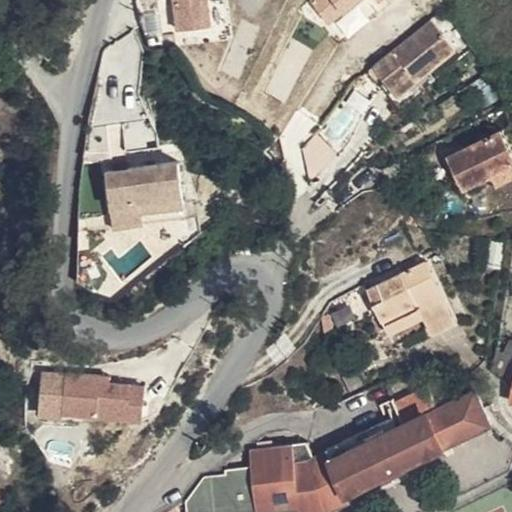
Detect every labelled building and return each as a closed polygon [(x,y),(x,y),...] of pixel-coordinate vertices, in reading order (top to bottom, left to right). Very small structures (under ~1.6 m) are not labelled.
[(173,0),(176,24),(216,21),(215,0),(173,0)] [(314,0),(331,21),(358,0),(314,0)] [(431,18),(373,67),(385,81),(397,96),(425,72),(455,49),(431,18)] [(397,96),(385,81),(380,85),(400,109),(433,82),(425,72),(397,96)] [(361,86),(355,94),(367,103),(373,95),(361,86)] [(495,93),(482,100),(488,111),(501,104),(495,93)] [(449,158),(453,167),(465,190),(494,176),(498,184),(511,177),(511,147),(504,131),(449,158)] [(177,165),(107,174),(114,229),(142,225),(141,214),(182,209),(177,165)] [(422,312),(446,301),(427,262),(367,291),(390,335),(424,317),(422,312)] [(457,322),(446,301),(422,312),(424,317),(433,334),(457,322)] [(495,352),(491,370),(503,378),(511,360),(511,341),(502,338),(498,345),(495,352)] [(110,378),(41,372),(37,418),(61,420),(62,417),(139,424),(143,387),(109,384),(110,378)] [(348,493),(498,422),(490,406),(484,409),(476,393),(462,400),(456,388),(441,396),(445,407),(438,411),(426,388),(395,403),(400,414),(313,455),(306,440),(294,442),(295,453),(295,463),(294,471),(290,501),(298,500),(300,510),(312,511),(333,511),(353,503),(348,493)] [(186,511),(214,511),(290,501),(294,471),(295,463),(295,453),(294,442),(251,445),(252,462),(225,464),(225,468),(204,470),(185,493),(186,511)]
